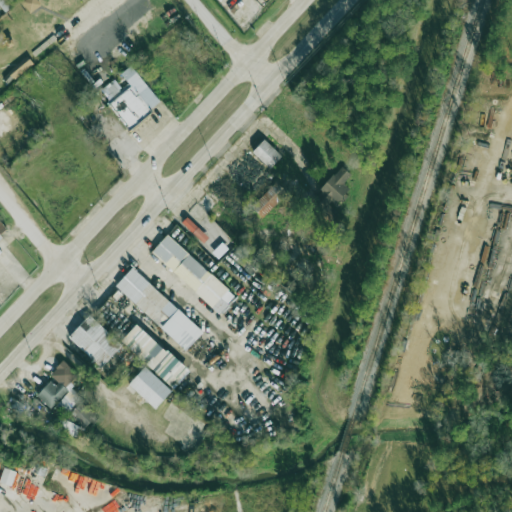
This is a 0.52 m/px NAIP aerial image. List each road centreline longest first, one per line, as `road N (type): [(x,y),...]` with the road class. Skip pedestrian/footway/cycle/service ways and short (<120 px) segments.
road 1 (secondary): [(0,369),(345,0)]
road 2 (secondary): [(303,0),(0,326)]
road 3 (residential): [(0,181),(85,280)]
